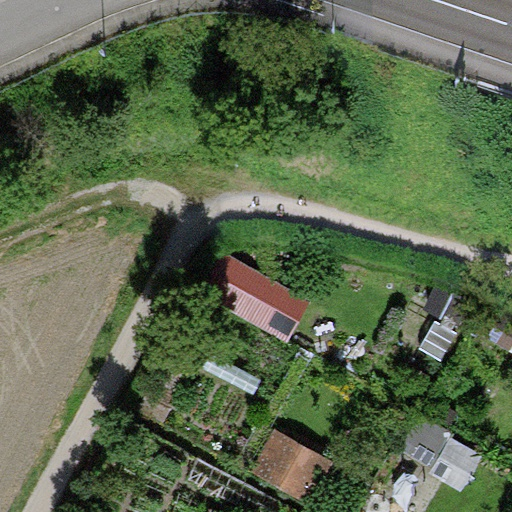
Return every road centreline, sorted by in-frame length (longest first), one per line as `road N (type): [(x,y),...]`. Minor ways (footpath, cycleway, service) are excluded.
road 1 (track): [(201,214),(43,511)]
road 2 (track): [(511,259),(471,256),(311,206),(243,198),(201,214)]
road 3 (track): [(201,214),(156,191),(99,196),(0,228)]
road 4 (primary): [(384,0),(511,39)]
